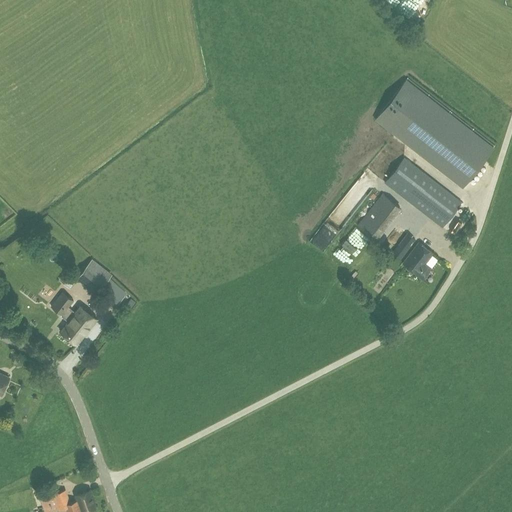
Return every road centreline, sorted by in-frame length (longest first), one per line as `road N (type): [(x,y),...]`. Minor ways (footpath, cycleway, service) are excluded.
road 1 (unclassified): [(107,480),(431,306),(477,226),(511,120)]
road 2 (unclassified): [(107,480),(57,369),(0,336)]
